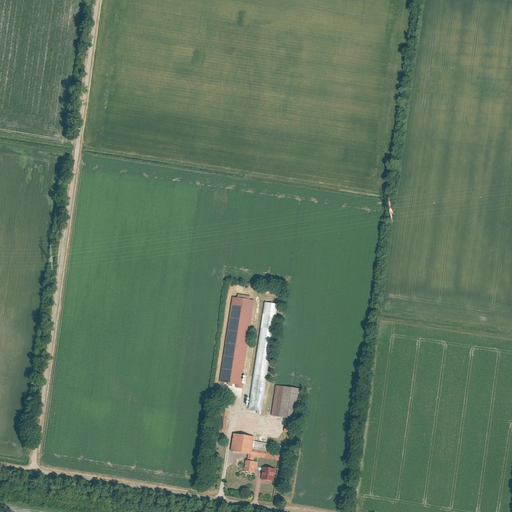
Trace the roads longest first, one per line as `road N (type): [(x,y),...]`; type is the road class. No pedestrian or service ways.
road 1 (track): [(34,469),(99,0)]
road 2 (unclassified): [(302,511),(0,463)]
